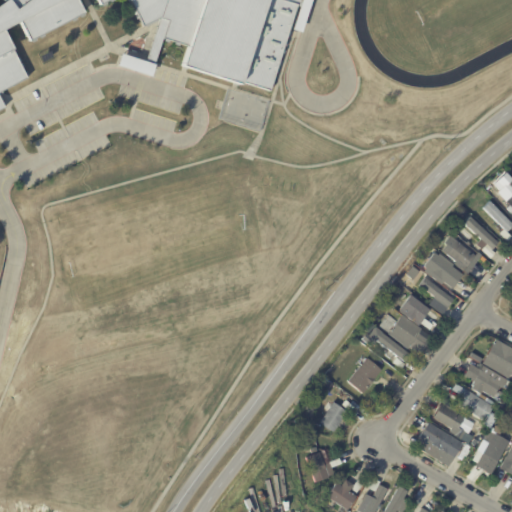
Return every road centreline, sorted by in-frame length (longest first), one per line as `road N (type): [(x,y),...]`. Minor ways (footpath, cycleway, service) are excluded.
road 1 (tertiary): [(183,511),(436,195),(511,124)]
road 2 (residential): [(503,511),(379,434),(511,266)]
